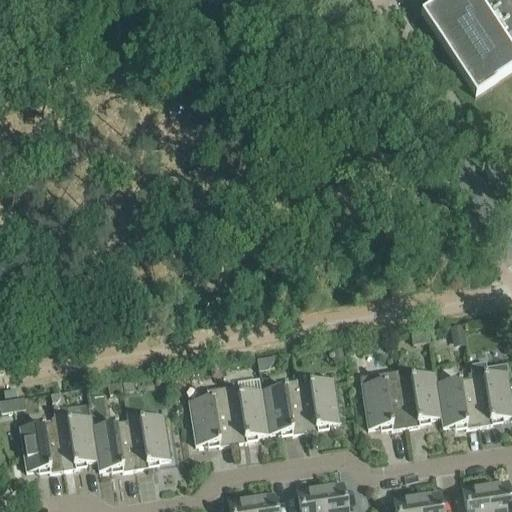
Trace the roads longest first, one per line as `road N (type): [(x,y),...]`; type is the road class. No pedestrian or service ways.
road 1 (residential): [(511,291),(0,376)]
road 2 (residential): [(142,511),(199,505),(216,480),(341,461),(370,477),(511,457)]
road 3 (unclassified): [(511,242),(349,0)]
